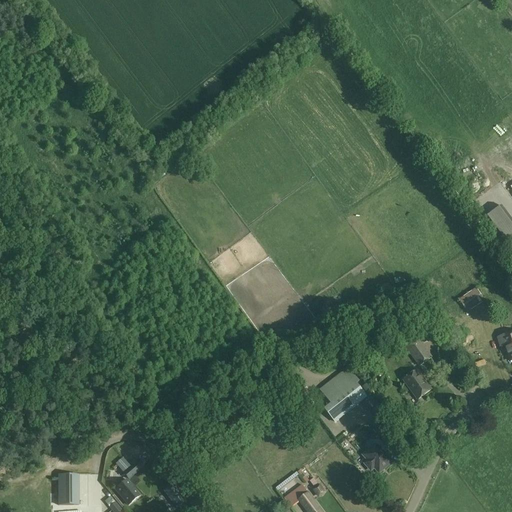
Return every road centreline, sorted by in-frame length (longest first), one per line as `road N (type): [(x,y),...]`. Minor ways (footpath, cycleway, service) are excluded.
road 1 (track): [(205,511),(148,441),(93,442),(69,427),(0,346)]
road 2 (unclassified): [(409,511),(456,425),(511,392)]
